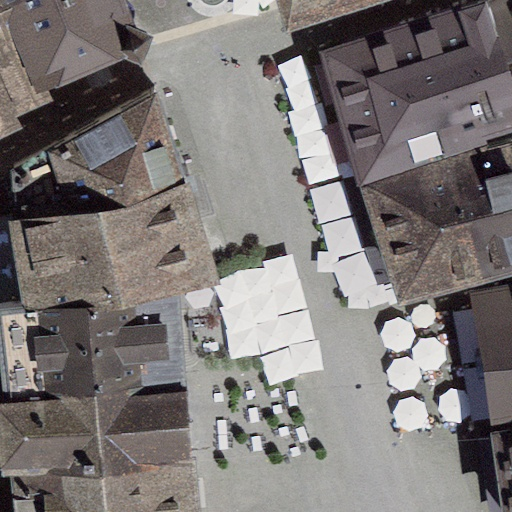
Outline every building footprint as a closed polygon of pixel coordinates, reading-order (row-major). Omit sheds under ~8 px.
[(4,0),(0,0),(0,128),(19,119),(13,106),(49,89),(43,78),(4,0)] [(4,0),(43,78),(138,38),(125,0),(4,0)] [(284,0),(289,11),(320,0),(284,0)] [(333,45),(369,167),(486,129),(511,121),(511,0),(480,0),(453,9),(400,23),(333,45)] [(12,164),(19,212),(94,202),(184,176),(154,84),(12,164)] [(405,282),(511,251),(511,131),(487,138),(486,129),(369,167),(405,282)] [(0,297),(211,275),(198,228),(189,193),(184,176),(94,202),(19,212),(0,224),(0,297)] [(0,297),(0,352),(4,388),(84,379),(181,369),(177,321),(216,317),(211,275),(0,297)] [(486,356),(496,428),(511,425),(511,287),(477,292),(486,356)] [(181,369),(84,379),(91,451),(187,449),(184,403),(181,369)] [(91,451),(84,379),(4,388),(10,417),(17,452),(91,451)] [(511,425),(496,428),(507,474),(511,505),(511,425)] [(17,452),(23,511),(192,511),(187,449),(91,451),(17,452)]
